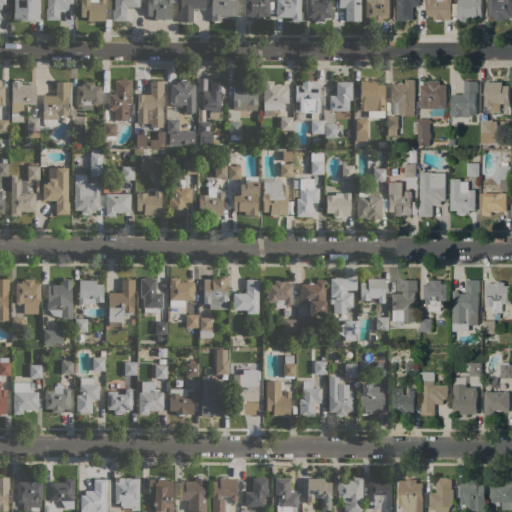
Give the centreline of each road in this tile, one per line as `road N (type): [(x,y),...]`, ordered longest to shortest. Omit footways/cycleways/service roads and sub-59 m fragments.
road 1 (residential): [(0,444),(511,445)]
road 2 (residential): [(511,246),(0,245)]
road 3 (residential): [(511,50),(0,50)]
